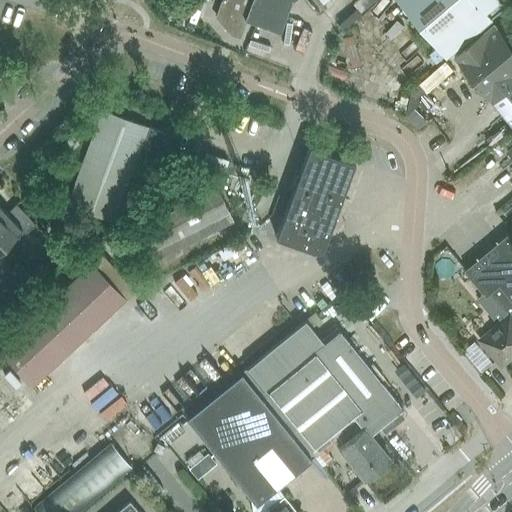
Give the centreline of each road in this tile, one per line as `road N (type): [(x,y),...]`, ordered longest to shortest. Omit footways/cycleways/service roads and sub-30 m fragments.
road 1 (residential): [(496,427),(409,318),(416,167),(405,144),(377,126),(274,91)]
road 2 (residential): [(0,135),(97,43)]
road 3 (residential): [(220,72),(137,37),(114,34),(97,43)]
road 4 (residential): [(496,427),(397,511)]
